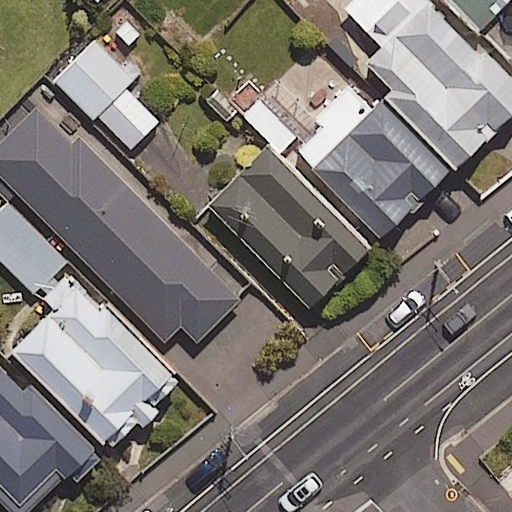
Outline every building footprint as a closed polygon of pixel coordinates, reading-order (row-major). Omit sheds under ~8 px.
[(387,50),(373,63),(403,95),(395,103),(463,176),(511,129),(511,84),(432,0),(358,0),(348,9),(387,50)] [(511,0),(465,0),(456,10),(482,36),(511,5),(511,0)] [(95,37),(54,78),(100,124),(104,120),(135,152),(162,125),(129,91),(139,81),(95,37)] [(317,120),(302,104),(289,117),(266,94),(246,114),(286,155),(294,147),(389,245),(459,176),(388,104),(376,115),(350,88),(317,120)] [(178,341),(202,365),(213,354),(203,345),(245,303),(83,142),(78,148),(32,103),(0,134),(0,184),(16,200),(21,196),(172,346),(178,341)] [(376,257),(275,153),(216,210),(318,314),(376,257)] [(116,455),(188,385),(12,207),(0,218),(0,257),(55,311),(14,351),(116,455)] [(38,511),(95,451),(0,363),(0,497),(16,511),(38,511)]
